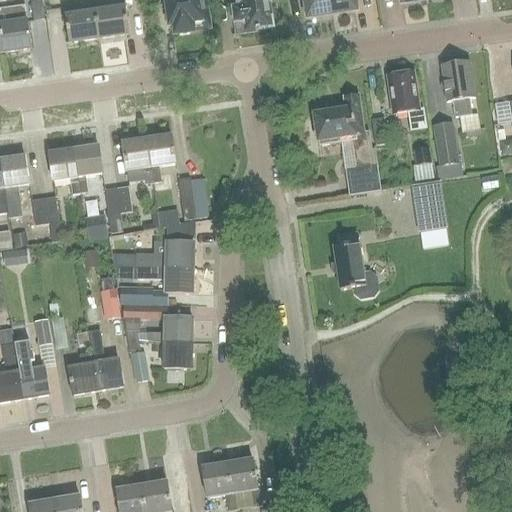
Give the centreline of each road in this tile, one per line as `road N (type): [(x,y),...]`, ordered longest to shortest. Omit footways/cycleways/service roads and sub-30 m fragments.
road 1 (residential): [(0,442),(195,411),(218,399),(226,377),(230,228),(263,170)]
road 2 (unclassified): [(317,511),(263,170)]
road 3 (residential): [(244,65),(511,29)]
road 4 (residential): [(0,101),(244,65)]
